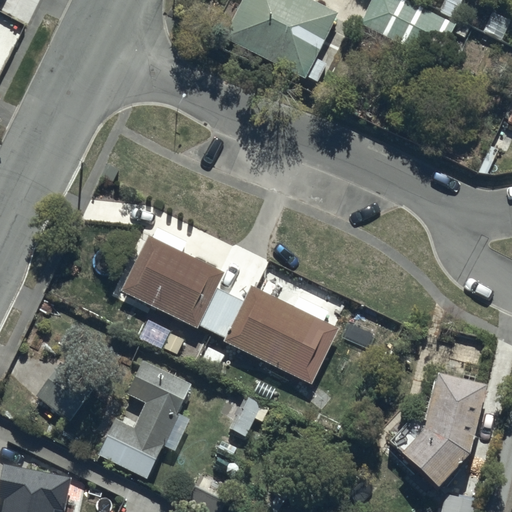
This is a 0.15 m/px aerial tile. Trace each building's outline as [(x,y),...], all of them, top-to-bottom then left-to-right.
[(336,11),(313,0),(239,0),(221,36),(304,77),(336,11)] [(452,23),(408,0),(369,0),(358,22),(434,60),(452,23)] [(511,98),(502,117),(511,121),(511,98)] [(197,327),(199,322),(223,334),(221,339),(299,377),(325,322),(248,285),(241,299),(216,286),(224,271),(182,251),(186,241),(154,226),(150,235),(146,234),(119,289),(197,327)] [(144,478),(160,444),(172,449),(187,417),(175,412),(189,383),(138,359),(123,391),(144,400),(132,426),(111,417),(94,454),(144,478)] [(482,381),(433,370),(421,421),(413,412),(388,438),(399,449),(396,453),(431,486),(467,449),(482,381)] [(89,395),(48,371),(31,398),(64,417),(57,428),(88,446),(106,416),(85,403),(89,395)] [(244,397),(228,427),(244,435),(252,419),(259,422),(266,408),(244,397)] [(0,497),(1,498),(0,502),(0,511),(52,511),(53,509),(62,511),(69,476),(0,462),(0,497)] [(201,475),(189,497),(215,511),(218,511),(230,491),(201,475)] [(440,511),(472,511),(474,501),(444,494),(440,511)]
